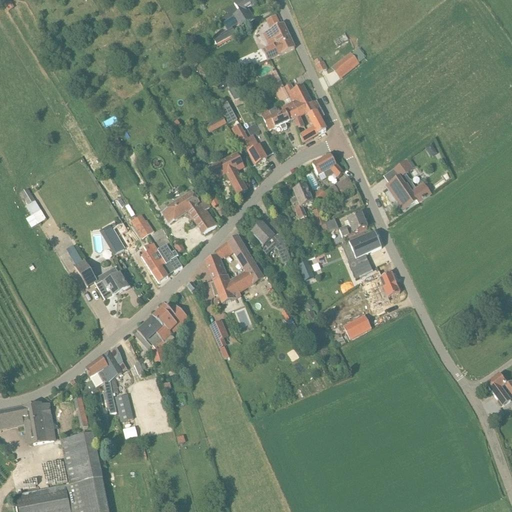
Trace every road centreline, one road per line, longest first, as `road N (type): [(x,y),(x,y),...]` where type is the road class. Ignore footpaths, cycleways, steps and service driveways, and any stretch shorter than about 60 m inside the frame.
road 1 (residential): [(12,402),(49,388),(112,341),(255,195),(293,161),(337,139)]
road 2 (unclassified): [(468,392),(437,346),(337,139)]
road 3 (unclassified): [(337,139),(281,0)]
road 4 (unclassified): [(511,504),(468,392)]
